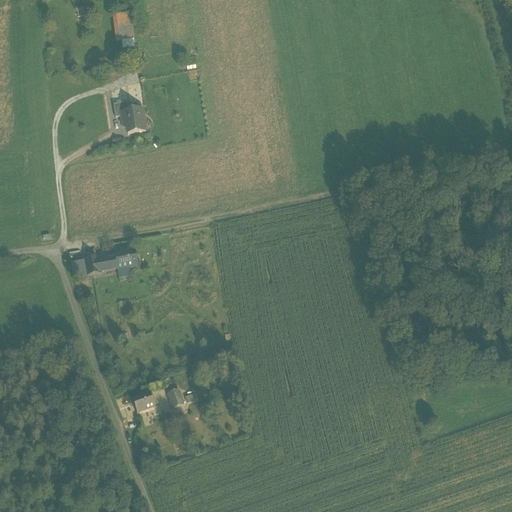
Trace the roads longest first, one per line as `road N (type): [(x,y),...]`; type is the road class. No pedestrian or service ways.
road 1 (track): [(510,167),(159,228)]
road 2 (unclassified): [(0,255),(33,250),(54,258),(149,511)]
